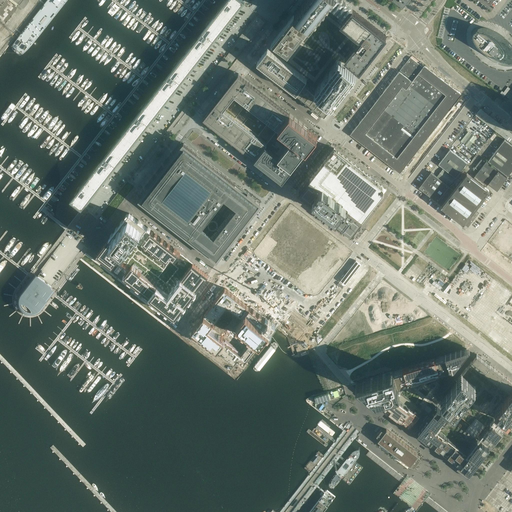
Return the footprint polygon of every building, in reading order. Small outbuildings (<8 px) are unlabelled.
[(82,206),(243,0),(227,0),(72,198),(82,206)] [(341,0),(305,0),(295,14),(311,27),(328,5),(328,6),(344,18),(352,8),(341,0)] [(344,58),(360,70),(386,36),(352,8),(344,18),(340,23),(360,38),(344,58)] [(272,43),(288,56),(311,27),(295,14),(272,43)] [(508,41),(507,40),(506,39),(505,38),(503,36),(501,35),(499,34),(497,32),(495,31),(492,30),(490,29),(488,28),(486,28),(483,27),(481,27),(478,27),(476,28),(474,29),(472,31),(472,34),(472,36),(472,38),(473,41),(474,43),(475,45),(476,47),(478,49),(480,51),(481,52),(483,54),(485,56),(487,57),(489,59),(491,60),(493,61),(495,62),(497,63),(499,64),(501,65),(504,66),(506,66),(508,66),(511,66),(511,65),(511,45),(510,43),(508,41)] [(307,78),(268,48),(258,61),(297,92),(304,82),(307,78)] [(418,71),(422,66),(410,57),(400,70),(412,80),(418,72),(418,71)] [(332,104),(356,73),(339,60),(315,91),(304,82),(297,92),(325,114),(332,104)] [(424,90),(436,74),(424,65),(412,81),(424,90)] [(431,96),(424,90),(412,81),(399,71),(387,86),(419,112),(425,104),(431,96)] [(240,147),(255,158),(267,143),(258,136),(243,124),(253,110),(269,122),(278,129),(290,114),(238,73),(203,118),(240,147)] [(431,96),(444,80),(436,74),(424,90),(431,96)] [(446,95),(452,87),(444,80),(431,96),(440,103),(446,95)] [(419,112),(387,86),(381,95),(405,114),(413,120),(419,112)] [(455,102),(461,94),(452,87),(446,95),(455,102)] [(387,138),(405,114),(381,95),(362,119),(378,131),(387,138)] [(449,110),(455,102),(446,95),(440,103),(449,110)] [(449,110),(440,103),(431,96),(425,104),(443,118),(449,110)] [(443,118),(425,104),(419,112),(437,125),(443,118)] [(479,118),(484,112),(480,109),(475,115),(479,118)] [(437,125),(419,112),(413,120),(430,134),(437,125)] [(483,121),(488,115),(484,112),(479,118),(483,121)] [(317,135),(290,114),(278,129),(267,143),(255,158),(282,180),(283,180),(293,167),(292,166),(306,149),(307,150),(318,135),(317,135)] [(412,157),(430,134),(413,120),(405,114),(387,138),(395,144),(412,157)] [(487,124),(492,118),(488,115),(483,121),(487,124)] [(494,131),(475,116),(466,128),(485,143),(494,131)] [(491,127),(496,121),(492,118),(487,124),(491,127)] [(378,131),(362,119),(356,126),(365,133),(372,139),(378,131)] [(494,130),(499,124),(496,121),(491,127),(494,130)] [(258,136),(267,143),(278,129),(269,122),(258,136)] [(498,133),(503,127),(499,124),(494,130),(498,133)] [(358,141),(365,133),(356,126),(350,134),(358,141)] [(502,136),(507,130),(503,127),(498,133),(502,136)] [(506,139),(511,133),(507,130),(502,136),(506,139)] [(375,153),(387,138),(378,131),(372,139),(366,147),(375,153)] [(464,144),(472,134),(468,131),(461,141),(464,144)] [(366,147),(372,139),(365,133),(358,141),(366,147)] [(469,147),(476,138),(473,135),(465,145),(469,147)] [(383,160),(389,152),(395,144),(387,138),(375,153),(383,160)] [(508,176),(511,170),(511,145),(505,139),(488,161),(508,176)] [(242,189),(184,143),(140,199),(166,220),(178,229),(217,259),(228,245),(260,203),(242,189)] [(412,157),(395,144),(389,152),(397,158),(406,165),(412,157)] [(470,157),(463,151),(461,153),(453,147),(451,149),(467,161),(470,157)] [(310,178),(310,179),(362,220),(363,219),(362,219),(364,217),(364,218),(364,217),(365,216),(364,216),(366,214),(367,214),(367,213),(367,214),(368,213),(367,213),(368,212),(367,212),(369,210),(370,210),(370,209),(370,210),(371,209),(371,208),(373,206),(373,205),(373,206),(374,205),(374,204),(376,202),(377,201),(377,200),(379,198),(380,197),(380,196),(382,194),(383,193),(385,190),(386,189),(386,190),(386,189),(386,188),(385,189),(385,188),(385,189),(382,186),(381,185),(378,183),(378,182),(377,182),(376,181),(375,180),(375,181),(373,179),(372,178),(372,179),(370,177),(370,176),(369,176),(367,175),(368,174),(367,174),(366,174),(364,172),(363,171),(364,171),(363,171),(362,171),(359,169),(360,168),(359,168),(359,167),(359,168),(358,167),(358,168),(355,165),(356,165),(355,165),(355,164),(354,164),(351,162),(351,161),(350,161),(347,159),(347,158),(346,158),(343,156),(343,155),(342,155),(339,153),(339,152),(338,151),(338,152),(338,151),(338,152),(335,149),(334,148),(333,149),(334,149),(333,149),(334,149),(332,152),(331,152),(330,153),(328,156),(327,157),(325,160),(324,161),(322,164),(321,164),(321,165),(319,168),(318,168),(318,169),(316,172),(315,172),(315,173),(315,174),(314,176),(313,176),(313,175),(312,176),(312,177),(311,179),(310,178)] [(456,177),(467,163),(450,149),(438,164),(456,177)] [(390,166),(397,158),(389,152),(383,160),(390,166)] [(400,173),(406,165),(397,158),(390,166),(400,173)] [(506,176),(482,158),(473,170),(477,173),(474,177),(486,186),(489,182),(497,188),(506,176)] [(455,178),(443,169),(437,176),(449,186),(455,178)] [(443,181),(431,172),(427,177),(433,182),(439,187),(443,181)] [(478,204),(489,190),(467,173),(441,206),(468,226),(479,212),(476,210),(480,206),(478,204)] [(425,192),(433,182),(427,177),(419,188),(425,192)] [(310,179),(299,193),(312,202),(313,203),(315,205),(316,205),(319,208),(321,210),(321,209),(324,212),(327,214),(330,216),(330,217),(332,219),(333,218),(334,219),(334,220),(335,220),(337,222),(340,224),(339,224),(340,225),(340,224),(342,226),(343,227),(345,228),(345,229),(346,229),(348,231),(349,231),(351,233),(351,234),(352,233),(353,231),(354,230),(355,228),(356,228),(357,226),(358,226),(360,223),(360,222),(361,220),(362,221),(362,220),(310,179)] [(437,202),(449,186),(443,181),(439,187),(431,197),(437,202)] [(431,197),(439,187),(433,182),(425,192),(431,197)] [(288,207),(253,252),(275,269),(285,257),(311,277),(324,261),(320,257),(322,254),(323,255),(325,253),(328,255),(336,245),(288,207)] [(129,213),(96,255),(112,267),(119,258),(120,259),(121,257),(123,259),(115,270),(118,272),(127,262),(131,265),(123,276),(175,317),(208,275),(129,213)] [(38,275),(23,294),(21,297),(21,300),(22,303),(23,306),(26,308),(29,309),(32,309),(35,307),(37,305),(41,300),(52,286),(51,286),(38,275)] [(225,288),(192,330),(235,363),(238,359),(243,364),(273,326),(225,288)] [(406,332),(430,325),(428,319),(395,328),(399,342),(408,340),(406,332)] [(470,348),(356,383),(410,425),(418,415),(397,399),(402,396),(400,388),(413,385),(451,373),(470,349),(470,348)] [(469,471),(473,466),(476,463),(476,462),(478,460),(478,459),(481,455),(481,456),(482,455),(485,451),(488,447),(488,446),(491,442),(492,443),(492,442),(494,439),(495,438),(498,434),(499,434),(498,434),(499,433),(499,434),(499,433),(501,431),(505,426),(511,416),(511,382),(511,381),(509,380),(507,378),(505,377),(503,375),(503,374),(502,375),(502,374),(502,375),(501,374),(500,373),(499,372),(498,371),(497,371),(497,370),(496,370),(495,370),(494,369),(494,368),(493,368),(492,367),(491,366),(490,365),(490,364),(487,363),(486,362),(486,361),(485,361),(483,360),(481,358),(482,358),(481,358),(477,355),(477,354),(471,362),(462,374),(441,400),(436,406),(433,410),(433,411),(430,415),(429,415),(430,415),(427,419),(426,419),(424,422),(421,426),(420,426),(421,426),(418,430),(417,430),(417,431),(418,431),(419,432),(422,434),(421,434),(422,434),(426,437),(426,438),(430,441),(433,443),(434,444),(435,444),(439,447),(438,448),(439,448),(443,451),(447,454),(448,455),(448,454),(452,458),(451,458),(452,458),(453,458),(456,461),(460,464),(469,471)] [(451,458),(452,458),(448,454),(448,455),(447,454),(443,451),(439,448),(438,448),(439,447),(435,444),(434,444),(433,443),(430,441),(426,438),(426,437),(422,434),(421,434),(422,434),(419,432),(418,431),(417,431),(417,430),(418,430),(421,426),(420,426),(421,426),(424,422),(426,419),(427,419),(430,415),(429,415),(430,415),(433,411),(433,410),(436,406),(435,405),(428,414),(427,413),(422,420),(423,421),(414,432),(450,460),(452,458),(451,458)] [(418,454),(386,429),(385,431),(382,429),(377,435),(380,437),(378,440),(410,465),(411,464),(414,466),(421,457),(418,455),(418,454)] [(300,478),(300,479),(301,479),(302,479),(303,478),(304,478),(305,477),(306,476),(307,475),(308,474),(309,474),(310,473),(311,472),(325,453),(328,448),(329,447),(329,446),(329,445),(329,443),(329,442),(329,441),(328,442),(327,442),(326,443),(325,443),(325,444),(324,445),(323,445),(318,449),(305,466),(305,467),(304,468),(303,470),(302,471),(302,472),(301,474),(301,475),(300,476),(300,478)] [(355,449),(351,453),(333,476),(333,477),(332,478),(332,479),(331,480),(331,481),(331,483),(330,484),(330,485),(330,486),(331,486),(332,485),(333,485),(334,484),(335,484),(336,483),(337,482),(338,481),(339,481),(339,480),(357,457),(360,452),(359,448),(355,449)] [(476,468),(473,466),(469,471),(460,464),(456,469),(468,478),(476,468)] [(447,486),(450,488),(455,479),(448,475),(444,481),(448,483),(447,486)] [(324,511),(336,497),(328,490),(310,511),(324,511)]
